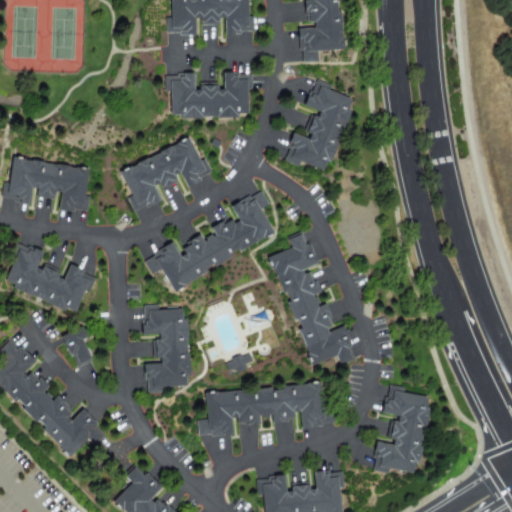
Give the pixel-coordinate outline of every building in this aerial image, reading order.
[(248,0),(249,16),(254,16),(254,30),(241,30),(241,32),(235,32),(235,33),(234,33),(234,29),(227,29),(227,16),(219,16),(219,23),(203,23),(203,17),(195,17),(196,30),(189,30),(189,34),(188,34),(188,33),(182,33),(182,31),(169,31),(169,18),(174,18),(173,0),(248,0)] [(317,27),(316,20),(310,20),(310,14),(308,14),(307,7),(310,7),(310,0),(336,0),(337,11),(340,11),(342,37),(344,37),(344,47),(318,49),(319,60),(306,61),(305,48),(302,48),(301,35),(304,35),(303,28),(317,27)] [(232,73),(239,73),(239,75),(252,75),(253,88),(247,89),(248,112),(238,112),(238,116),(228,116),(228,115),(193,115),(193,117),(183,117),(183,113),(173,113),(173,90),(167,90),(167,77),(180,77),(180,74),(187,74),(187,77),(194,77),(194,90),(202,90),(202,83),(218,83),(218,90),(226,90),(226,77),(232,76),(232,73)] [(309,98),(312,92),(314,93),(319,80),(331,85),(329,90),(351,99),(347,108),(351,109),(347,119),(346,118),(333,151),(334,152),(330,161),(327,160),(323,169),(301,160),(299,165),(287,160),(292,148),(290,147),(292,140),(295,141),(298,135),(310,140),(313,133),(307,130),(313,115),(319,118),(322,111),(310,106),(312,99),(309,98)] [(195,182),(193,179),(187,182),(182,171),(175,174),(178,181),(164,188),(160,182),(153,185),(159,197),(153,200),(155,203),(149,206),(148,204),(136,210),(130,198),(135,195),(122,172),(132,167),(132,168),(180,144),(180,142),(189,138),(201,161),(206,159),(212,171),(200,177),(201,179),(195,182)] [(65,208),(66,205),(59,204),(61,191),(54,190),(53,197),(37,194),(38,187),(30,186),(28,199),(21,197),(21,201),(14,199),(14,197),(2,195),(4,182),(9,183),(13,156),(24,158),(23,160),(76,169),(77,167),(87,169),(83,195),(88,196),(85,209),(73,207),(72,209),(65,208)] [(182,257),(188,253),(185,248),(190,244),(189,243),(195,239),(197,242),(203,238),(205,243),(209,241),(208,239),(213,236),(214,238),(218,235),(215,231),(221,227),(220,224),(225,221),(226,223),(232,219),(235,225),(241,221),(234,209),(240,206),(239,203),(250,197),(251,199),(263,192),(269,203),(260,209),(274,232),(265,237),(264,236),(242,249),(240,247),(230,253),(232,255),(217,264),(215,262),(205,268),(207,270),(184,284),(185,285),(176,291),(162,268),(153,273),(146,262),(157,255),(156,253),(168,246),(169,249),(175,245),(182,257)] [(302,269),(305,275),(311,273),(314,279),(315,278),(318,284),(315,286),(318,292),(313,294),(314,298),(317,297),(319,303),(317,304),(318,308),(323,306),(326,312),(329,311),(331,317),(330,318),(332,324),(326,327),(329,333),(342,328),(344,334),(347,333),(352,345),(350,346),(355,358),(342,364),(338,353),(314,364),(310,354),(311,353),(301,329),(304,328),(300,317),(297,318),(290,302),(293,301),(288,290),(285,291),(275,267),(274,268),(270,258),(295,248),(290,238),(303,232),(308,245),(310,244),(315,256),(312,257),(315,263),(302,269)] [(75,270),(81,272),(80,275),(92,280),(87,292),(82,290),(73,311),(64,308),(62,311),(53,307),(54,306),(21,291),(21,293),(11,289),(13,285),(4,281),(14,260),(9,257),(14,245),(26,251),(27,248),(34,251),(32,254),(38,257),(33,269),(40,272),(43,266),(58,272),(55,279),(62,282),(67,270),(73,273),(75,270)] [(142,330),(142,323),(144,323),(143,309),(157,309),(157,314),(180,313),(181,322),(185,322),(185,332),(184,332),(185,368),(187,368),(188,378),(184,378),(184,388),(161,389),(161,394),(148,395),(147,382),(145,382),(144,375),(148,375),(147,368),(160,367),(160,360),(153,360),(152,344),(159,343),(159,336),(146,336),(145,330),(142,330)] [(58,338),(79,330),(85,339),(81,341),(91,362),(75,371),(71,358),(66,358),(57,338),(58,338)] [(21,374),(26,379),(30,375),(35,380),(36,378),(41,383),(39,385),(43,390),(40,394),(43,397),(45,395),(49,399),(47,401),(50,405),(54,401),(59,406),(61,403),(66,408),(65,409),(69,414),(65,419),(70,424),(79,414),(84,419),(86,417),(96,426),(94,428),(103,437),(94,447),(86,439),(67,458),(60,450),(61,449),(42,431),(45,428),(36,420),(34,423),(22,410),(24,408),(16,400),(13,402),(0,388),(0,363),(5,358),(0,352),(0,348),(7,341),(16,350),(18,349),(27,358),(25,360),(30,365),(21,374)] [(302,410),(295,411),(295,417),(288,418),(289,420),(282,420),(282,417),(275,418),(274,412),(270,413),(270,415),(264,416),(264,413),(259,414),(260,419),(253,420),(254,423),(247,424),(247,422),(240,422),(239,416),(232,417),(234,430),(227,431),(227,433),(214,435),(214,432),(201,434),(199,420),(210,419),(208,393),(218,392),(218,393),(244,391),(245,394),(256,393),(256,390),(273,388),(274,391),(285,390),(285,387),(311,384),(311,383),(321,382),(324,409),(335,407),(336,421),(323,422),(323,424),(310,426),(310,423),(303,424),(302,410)] [(386,405),(387,398),(389,398),(392,385),(405,388),(404,393),(427,397),(425,407),(429,408),(427,418),(426,417),(419,452),(420,452),(418,462),(415,462),(413,471),(390,467),(389,472),(376,469),(378,456),(376,456),(377,449),(381,450),(382,443),(395,445),(396,438),(389,437),(392,421),(399,422),(401,414),(388,412),(389,405),(386,405)] [(147,502),(152,507),(156,503),(161,508),(162,506),(167,511),(166,511),(122,511),(121,511),(120,511),(113,505),(131,486),(124,478),(133,469),(142,478),(144,476),(153,486),(152,488),(156,493),(147,502)] [(278,479),(278,482),(285,481),(286,494),(294,494),(293,486),(309,485),(310,492),(317,491),(316,478),(323,478),(323,474),(329,474),(330,476),(343,475),(344,488),(339,488),(340,511),(265,511),(264,496),(259,496),(258,483),(271,482),(271,479),(278,479)]
